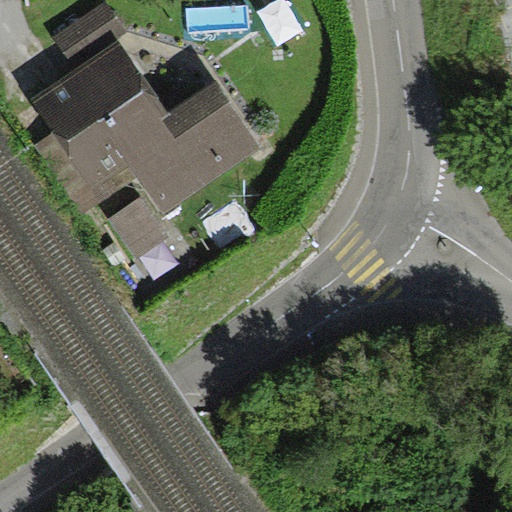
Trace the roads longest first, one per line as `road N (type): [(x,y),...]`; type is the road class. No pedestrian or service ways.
road 1 (unclassified): [(190,377),(313,295),(394,216)]
road 2 (unclassified): [(394,216),(407,160),(394,0)]
road 3 (unclassified): [(394,216),(511,290)]
road 4 (unclassified): [(190,377),(85,446)]
